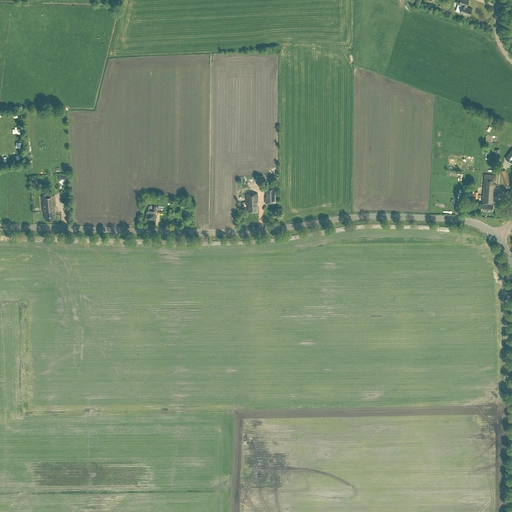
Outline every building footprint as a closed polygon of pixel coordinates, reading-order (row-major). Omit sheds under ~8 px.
[(456,11),(460,12),(470,15),(472,9),(467,7),(469,1),(467,0),(460,0),(461,0),(460,0),(457,0),(457,2),(458,3),(456,11)] [(496,180),(496,175),(485,174),(482,210),(493,210),(494,200),(493,200),(493,196),(494,196),(495,184),(494,184),(494,180),(496,180)] [(274,186),(265,186),(265,203),(266,203),(275,202),(274,186)] [(256,211),(256,201),(258,201),(257,193),(246,193),(246,205),(248,205),(248,211),(256,211)] [(54,194),(41,195),(42,211),(44,211),(45,219),(54,218),(53,206),(55,206),(54,194)] [(152,206),(150,206),(150,205),(146,205),(146,210),(147,210),(146,217),(155,217),(155,210),(156,210),(156,205),(152,205),(152,206)]
